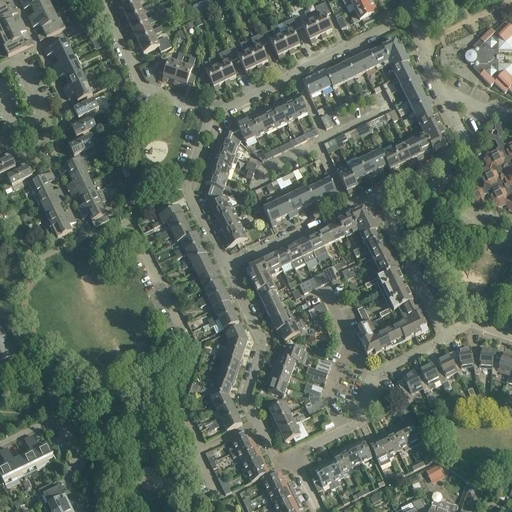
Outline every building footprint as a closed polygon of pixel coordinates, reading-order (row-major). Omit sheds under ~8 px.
[(31,7),(33,12),(50,3),(47,0),(33,0),(21,6),(24,11),(31,7)] [(124,17),(127,23),(143,15),(153,11),(151,5),(141,10),(138,4),(135,0),(134,0),(126,5),(128,9),(118,14),(121,18),(124,17)] [(341,0),(345,8),(351,6),(354,12),(372,3),(370,0),(341,0)] [(0,16),(15,9),(13,4),(6,8),(4,3),(0,5),(0,16)] [(54,12),(50,3),(33,12),(35,16),(28,19),(30,24),(54,12)] [(320,17),(312,21),(320,37),(322,41),(327,38),(325,35),(331,32),(324,17),(330,14),(325,3),(315,8),(320,17)] [(357,17),(351,20),(354,25),(377,14),(372,3),(354,12),(357,17)] [(197,17),(203,13),(199,5),(193,8),(197,17)] [(11,17),(18,14),(15,9),(0,16),(0,27),(13,22),(11,17)] [(58,22),(58,21),(54,12),(30,24),(33,29),(40,26),(42,30),(58,22)] [(304,14),(309,23),(303,26),(301,26),(302,28),(309,43),(311,46),(316,44),(314,40),(320,37),(312,21),(308,12),(304,14)] [(183,13),(177,16),(180,22),(186,19),(183,13)] [(126,29),(129,28),(132,34),(148,26),(158,21),(156,16),(146,21),(143,15),(127,23),(124,24),(126,29)] [(302,28),(301,26),(303,26),(298,16),(292,19),(297,31),(302,28)] [(337,21),(343,32),(348,29),(343,18),(337,21)] [(201,19),(194,22),(197,28),(203,25),(201,19)] [(292,33),(297,31),(292,19),(283,24),(287,33),(281,36),(280,37),(288,53),(290,56),(294,54),(293,51),(299,47),(292,33)] [(42,30),(44,34),(37,38),(40,43),(65,30),(60,20),(58,21),(58,22),(42,30)] [(0,39),(24,27),(22,23),(15,26),(13,22),(0,27),(0,39)] [(184,26),(186,31),(194,27),(192,23),(184,26)] [(511,65),(498,66),(498,61),(503,61),(503,57),(498,57),(498,52),(511,52),(511,23),(508,27),(505,23),(494,34),(491,30),(473,48),(475,51),(474,51),(470,51),(470,53),(469,53),(467,54),(466,54),(465,56),(465,57),(464,58),(464,60),(465,61),(465,62),(466,63),(467,64),(469,64),(470,65),(470,66),(474,66),(475,67),(472,69),(490,88),(494,84),(504,95),(508,91),(511,95),(511,65)] [(135,38),(137,44),(154,37),(164,32),(161,27),(151,32),(148,26),(132,34),(129,35),(131,40),(135,38)] [(5,48),(22,40),(20,35),(27,32),(24,27),(0,39),(0,41),(1,43),(2,42),(5,48)] [(277,38),(271,41),(269,42),(270,43),(277,58),(279,61),(284,59),(282,56),(288,53),(280,37),(281,36),(277,27),(273,29),(277,38)] [(265,46),(270,43),(269,42),(271,41),(266,31),(260,34),(265,46)] [(248,52),(256,68),(258,72),(262,69),(261,66),(267,63),(260,48),(265,46),(260,34),(251,39),(256,49),(250,51),(248,52)] [(156,42),(154,37),(137,44),(134,46),(136,51),(140,49),(143,56),(158,48),(160,53),(171,48),(167,38),(156,42)] [(31,41),(24,44),(22,40),(5,48),(3,48),(8,58),(33,46),(31,41)] [(376,69),(377,72),(380,70),(389,66),(396,80),(411,73),(412,72),(398,42),(397,40),(369,54),(376,69)] [(65,42),(44,52),(47,57),(53,54),(56,59),(70,52),(65,42)] [(245,54),(238,57),(237,58),(238,59),(245,74),(247,77),(252,75),(250,71),(256,68),(248,52),(250,51),(246,43),(240,45),(245,54)] [(238,59),(237,58),(238,57),(234,47),(228,50),(233,62),(238,59)] [(230,85),(229,82),(235,78),(228,64),(233,62),(228,50),(219,54),(224,64),(217,67),(216,68),(224,84),(226,87),(230,85)] [(59,65),(52,68),(55,74),(76,63),(78,62),(76,57),(73,58),(73,57),(70,52),(56,59),(59,65)] [(168,80),(174,83),(180,66),(181,66),(184,56),(179,54),(175,64),(168,62),(168,64),(162,62),(158,73),(164,75),(162,79),(161,82),(166,84),(168,80)] [(376,69),(369,54),(358,60),(365,74),(376,69)] [(180,66),(174,83),(173,86),(178,88),(179,84),(186,87),(187,83),(193,85),(197,74),(191,71),(195,60),(190,58),(187,68),(181,66),(180,66)] [(212,70),(200,76),(205,87),(210,84),(213,89),(215,93),(219,90),(218,87),(224,84),(216,68),(217,67),(212,58),(207,61),(212,70)] [(345,62),(354,80),(365,74),(358,60),(351,63),(350,60),(345,62)] [(76,63),(55,74),(57,79),(64,76),(67,81),(81,74),(78,69),(81,67),(78,62),(76,63)] [(354,80),(345,62),(341,64),(342,67),(336,70),(343,85),(354,80)] [(325,76),(331,88),(332,90),(343,85),(336,70),(325,75),(325,76)] [(325,76),(325,75),(324,73),(313,79),(320,93),(331,88),(325,76)] [(419,82),(417,77),(414,79),(411,73),(396,80),(401,90),(419,82)] [(63,90),(65,95),(86,85),(81,74),(67,81),(69,87),(63,90)] [(310,99),(320,93),(313,79),(302,84),(310,99)] [(407,101),(421,94),(418,88),(421,86),(419,82),(401,90),(407,101)] [(92,96),(86,85),(65,95),(68,101),(75,98),(77,103),(92,96)] [(126,86),(120,89),(123,94),(128,91),(126,86)] [(394,101),(389,89),(385,91),(390,103),(394,101)] [(294,99),(288,102),(297,119),(307,115),(296,92),(292,95),(294,99)] [(424,100),(421,94),(407,101),(412,112),(430,103),(428,99),(424,100)] [(71,130),(91,120),(96,118),(94,113),(98,111),(96,107),(101,104),(99,99),(74,111),(78,120),(69,124),(71,130)] [(282,105),(279,101),(276,102),(286,125),(297,119),(288,102),(282,105)] [(271,105),(274,109),(268,112),(276,130),(286,125),(276,102),(271,105)] [(417,123),(432,115),(429,109),(432,108),(430,103),(412,112),(417,123)] [(261,115),(259,111),(255,112),(266,135),(276,130),(268,112),(261,115)] [(256,139),(266,135),(255,112),(251,115),(253,119),(247,122),(256,139)] [(433,115),(432,115),(417,123),(424,136),(415,141),(422,156),(431,151),(432,152),(448,145),(433,115)] [(321,121),(327,132),(333,128),(328,117),(321,121)] [(227,133),(240,144),(244,142),(245,145),(256,139),(247,122),(246,120),(243,122),(241,118),(234,122),(237,127),(227,132),(227,133)] [(88,139),(89,139),(98,135),(91,120),(71,130),(76,139),(66,143),(69,149),(88,139)] [(511,144),(508,147),(505,146),(504,147),(502,143),(501,139),(503,134),(500,128),(502,124),(496,121),(494,126),(489,128),(487,134),(489,140),(495,142),(497,146),(498,149),(497,150),(496,153),(491,155),(487,154),(484,161),(487,168),(480,171),(478,179),(482,180),(484,185),(483,188),(484,189),(481,191),(472,188),(467,201),(480,206),(484,197),(487,195),(488,197),(490,198),(493,203),(491,207),(499,209),(505,206),(509,213),(511,213),(511,144)] [(238,148),(240,144),(227,133),(223,143),(220,142),(216,153),(234,159),(238,148)] [(345,135),(348,141),(350,145),(354,143),(349,133),(345,135)] [(348,141),(345,135),(334,140),(337,146),(339,150),(344,148),(342,144),(348,141)] [(413,137),(402,142),(404,146),(413,164),(423,159),(422,156),(415,141),(413,137)] [(79,161),(85,158),(95,153),(90,142),(89,139),(88,139),(69,149),(73,158),(62,163),(65,168),(79,161)] [(334,140),(324,146),(326,151),(337,146),(334,140)] [(400,166),(406,164),(407,166),(413,164),(404,146),(393,151),(400,166)] [(393,151),(382,157),(387,167),(390,175),(396,172),(394,169),(400,166),(393,151)] [(209,155),(207,162),(231,170),(232,165),(235,166),(236,165),(238,161),(234,159),(216,153),(211,152),(210,156),(209,155)] [(387,167),(382,157),(380,152),(369,157),(377,172),(376,173),(377,175),(383,173),(381,170),(387,167)] [(0,164),(11,160),(9,154),(0,158),(0,164)] [(369,157),(358,163),(366,178),(365,178),(367,181),(372,178),(377,175),(376,173),(377,172),(369,157)] [(90,169),(85,158),(79,161),(65,168),(58,171),(61,177),(67,174),(70,179),(85,172),(90,169)] [(356,158),(345,163),(347,167),(348,168),(350,173),(356,186),(361,183),(360,181),(365,178),(366,178),(358,163),(356,158)] [(0,164),(0,182),(7,179),(27,169),(25,164),(15,169),(11,160),(0,164)] [(227,181),(231,170),(207,162),(205,168),(207,169),(205,173),(209,174),(227,181)] [(257,167),(247,163),(245,171),(249,172),(248,176),(254,178),(255,174),(257,167)] [(347,167),(336,173),(347,196),(348,195),(352,193),(351,191),(357,188),(356,186),(350,173),(348,168),(347,167)] [(28,186),(45,178),(42,173),(32,178),(27,169),(7,179),(9,183),(12,188),(14,193),(28,186)] [(68,193),(92,182),(89,176),(87,177),(85,172),(70,179),(72,184),(66,187),(68,193)] [(45,178),(28,186),(33,196),(50,188),(48,183),(54,180),(53,178),(52,175),(51,174),(45,178)] [(223,192),(227,181),(209,174),(205,186),(209,187),(205,197),(223,196),(223,192)] [(329,181),(318,186),(325,201),(336,196),(329,181)] [(92,188),(94,187),(92,182),(68,193),(71,199),(78,196),(80,201),(95,194),(92,188)] [(265,187),(269,194),(274,192),(273,189),(278,186),(276,182),(265,187)] [(318,186),(308,192),(313,204),(314,207),(325,201),(318,186)] [(50,188),(33,196),(39,208),(62,196),(59,191),(53,194),(50,188)] [(307,190),(296,195),(303,210),(313,204),(308,192),(307,190)] [(83,206),(76,209),(79,215),(100,204),(106,202),(101,191),(95,194),(80,201),(83,206)] [(296,195),(285,200),(293,218),(298,216),(296,213),(303,210),(296,195)] [(39,208),(42,214),(44,213),(46,217),(61,210),(58,205),(65,202),(62,196),(39,208)] [(224,200),(223,196),(205,197),(210,207),(209,207),(214,218),(232,210),(227,199),(224,200)] [(269,208),(263,211),(272,229),(276,226),(275,223),(281,220),(274,206),(271,199),(266,202),(269,208)] [(285,200),(274,206),(281,220),(287,217),(289,220),(293,218),(285,200)] [(110,223),(100,204),(79,215),(82,221),(89,217),(95,230),(110,223)] [(182,217),(183,216),(178,207),(168,212),(164,206),(155,211),(162,226),(166,224),(182,217)] [(358,233),(363,244),(365,247),(366,247),(366,246),(381,239),(366,209),(341,221),(349,238),(358,233)] [(50,229),(52,228),(73,218),(70,213),(63,216),(61,210),(46,217),(49,223),(47,224),(50,229)] [(211,224),(214,231),(237,220),(232,210),(214,218),(216,222),(211,224)] [(171,234),(187,227),(182,217),(166,224),(171,234)] [(50,229),(45,231),(49,238),(51,237),(53,241),(57,239),(71,232),(69,227),(75,224),(73,218),(52,228),(50,229)] [(221,232),(224,239),(242,230),(237,220),(214,231),(216,234),(221,232)] [(335,243),(345,238),(345,239),(346,239),(338,225),(328,230),(335,243)] [(191,236),(187,227),(171,234),(176,245),(180,243),(192,237),(191,236)] [(226,242),(221,245),(222,247),(224,251),(236,245),(247,241),(246,240),(246,239),(242,230),(224,239),(226,242)] [(328,230),(327,230),(317,235),(324,249),(335,243),(328,230)] [(201,245),(196,234),(191,236),(192,237),(180,243),(184,252),(181,253),(180,250),(174,253),(176,257),(201,245)] [(327,254),(324,249),(317,235),(306,240),(313,254),(316,259),(327,254)] [(298,241),(299,244),(296,246),(305,264),(316,259),(313,254),(306,240),(305,238),(298,241)] [(381,239),(366,246),(366,247),(371,257),(386,250),(389,248),(386,243),(383,245),(381,239)] [(190,263),(205,256),(206,256),(201,245),(176,257),(178,260),(186,256),(190,263)] [(305,264),(296,246),(285,251),(294,269),(305,264)] [(371,257),(376,268),(392,260),(392,261),(394,259),(392,254),(389,256),(386,250),(371,257)] [(273,256),(282,274),(282,273),(283,275),(294,269),(285,251),(273,256)] [(205,256),(190,263),(195,274),(202,270),(205,276),(213,272),(212,270),(210,266),(205,256)] [(274,295),(277,293),(270,280),(279,275),(271,259),(245,271),(260,301),(265,299),(274,295)] [(376,268),(381,278),(382,278),(382,279),(397,271),(399,270),(394,259),(392,261),(392,260),(376,268)] [(330,269),(331,271),(336,280),(340,278),(334,267),(330,269)] [(202,270),(195,274),(203,290),(218,283),(213,272),(205,276),(202,270)] [(328,284),(336,280),(331,271),(323,275),(328,284)] [(346,282),(356,278),(353,273),(349,275),(348,271),(342,274),(346,282)] [(381,319),(398,311),(412,303),(397,271),(382,279),(382,278),(381,278),(365,287),(367,290),(377,285),(389,311),(379,316),(381,319)] [(323,275),(313,280),(317,289),(328,284),(323,275)] [(313,280),(304,284),(309,294),(317,289),(313,280)] [(219,282),(218,283),(203,290),(208,301),(224,293),(219,282)] [(304,284),(299,286),(304,296),(309,294),(304,284)] [(224,293),(208,301),(213,311),(228,304),(229,303),(224,293)] [(260,301),(258,302),(263,313),(265,312),(269,310),(279,305),(282,304),(280,299),(277,301),(274,295),(265,299),(260,301)] [(364,327),(354,332),(367,360),(427,332),(413,303),(412,303),(398,311),(403,323),(381,334),(376,336),(370,325),(371,324),(364,309),(358,312),(366,327),(364,327)] [(216,318),(208,322),(209,325),(210,326),(218,322),(233,314),(228,304),(213,311),(216,317),(216,318)] [(323,304),(314,308),(314,309),(315,310),(316,313),(325,309),(323,304)] [(269,310),(265,312),(270,322),(271,323),(277,320),(289,314),(286,308),(285,308),(281,310),(279,305),(269,310)] [(325,309),(316,313),(318,318),(319,318),(327,313),(325,309)] [(218,322),(210,326),(211,328),(211,329),(213,328),(216,335),(223,332),(238,324),(233,314),(218,322)] [(270,322),(268,324),(271,331),(274,329),(276,333),(290,327),(290,326),(294,324),(300,322),(299,320),(294,323),(289,314),(277,320),(271,323),(270,322)] [(290,327),(276,333),(278,338),(281,337),(284,343),(299,336),(300,338),(304,336),(301,330),(302,330),(304,329),(300,322),(294,324),(290,326),(290,327)] [(370,325),(376,336),(381,334),(376,322),(371,324),(370,325)] [(225,335),(228,342),(247,341),(240,328),(225,335)] [(0,353),(11,348),(6,338),(0,340),(0,353)] [(229,343),(226,350),(243,355),(247,342),(247,341),(228,342),(229,343)] [(281,354),(279,359),(295,364),(298,365),(304,367),(308,356),(304,354),(305,349),(297,346),(295,352),(286,348),(284,355),(281,354)] [(0,365),(15,358),(11,348),(0,353),(0,365)] [(474,369),(473,369),(472,359),(470,349),(457,351),(458,361),(451,363),(457,374),(458,376),(462,375),(461,371),(474,369)] [(236,365),(239,366),(239,365),(243,355),(226,350),(223,361),(236,365)] [(479,360),(472,359),(473,369),(474,369),(475,374),(479,374),(480,371),(491,371),(492,371),(493,361),(493,351),(480,350),(479,360)] [(491,376),(496,377),(497,374),(508,378),(509,377),(511,372),(511,368),(511,357),(503,354),(500,364),(493,361),(492,371),(491,371),(491,376)] [(435,373),(440,382),(439,382),(441,386),(448,383),(446,379),(457,374),(451,363),(448,356),(436,361),(440,370),(435,372),(435,373)] [(0,377),(20,367),(15,358),(0,365),(0,377)] [(291,375),(295,364),(279,359),(277,365),(274,364),(272,369),(275,371),(275,370),(276,370),(291,375)] [(221,365),(219,371),(236,377),(240,366),(239,365),(239,366),(236,365),(223,361),(221,365)] [(319,361),(315,371),(328,376),(332,366),(319,361)] [(418,382),(422,391),(424,394),(434,389),(433,386),(439,382),(440,382),(435,373),(435,372),(431,364),(419,370),(420,373),(415,376),(418,382)] [(287,387),(291,375),(276,370),(275,370),(275,371),(273,377),(270,376),(268,380),(287,387)] [(233,388),(236,377),(219,371),(215,382),(231,388),(233,388)] [(314,377),(312,381),(325,385),(328,376),(315,371),(313,377),(314,377)] [(415,376),(413,373),(401,379),(406,388),(401,390),(408,405),(414,402),(411,396),(422,391),(418,382),(415,376)] [(283,399),(287,387),(268,380),(266,386),(269,387),(267,393),(283,399)] [(215,382),(212,393),(228,398),(231,388),(215,382)] [(231,406),(228,398),(212,393),(210,399),(216,413),(231,406)] [(272,418),(269,419),(271,424),(272,424),(289,416),(284,405),(279,407),(277,402),(266,407),(269,412),(272,418)] [(325,409),(322,403),(312,408),(310,404),(304,406),(310,417),(325,409)] [(442,408),(446,416),(454,412),(449,404),(442,408)] [(219,419),(210,423),(211,424),(212,427),(236,416),(231,406),(216,413),(219,419)] [(236,416),(212,427),(214,430),(223,426),(223,427),(226,434),(241,426),(236,416)] [(289,416),(272,424),(271,424),(273,429),(276,428),(279,433),(280,433),(280,434),(300,424),(297,418),(291,421),(289,416)] [(401,424),(397,426),(400,431),(410,451),(412,450),(413,448),(412,446),(418,443),(415,436),(420,434),(418,430),(415,425),(410,427),(410,426),(408,422),(404,424),(404,423),(401,424)] [(279,433),(276,435),(279,440),(282,439),(285,445),(294,440),(296,444),(308,438),(301,423),(300,424),(280,434),(280,433),(279,433)] [(406,453),(410,451),(400,431),(397,426),(393,428),(395,433),(390,436),(398,453),(403,450),(404,452),(406,453)] [(250,438),(248,434),(231,443),(233,448),(228,451),(231,456),(258,443),(255,436),(250,438)] [(392,456),(398,453),(390,436),(383,439),(381,434),(377,436),(389,461),(392,460),(393,458),(392,456)] [(32,436),(28,438),(44,468),(56,462),(48,446),(39,450),(38,448),(32,436)] [(390,463),(389,461),(377,436),(372,438),(375,443),(368,446),(377,463),(379,469),(390,463)] [(30,452),(31,454),(23,458),(31,475),(44,468),(28,438),(24,441),(30,452)] [(258,443),(231,456),(232,460),(238,457),(241,464),(258,455),(262,453),(259,447),(260,446),(258,443)] [(353,448),(361,465),(371,460),(363,443),(353,448)] [(351,470),(361,465),(353,448),(343,453),(351,470)] [(7,449),(3,451),(18,481),(24,478),(25,481),(32,477),(31,475),(23,458),(14,462),(7,449)] [(0,452),(0,454),(6,466),(0,468),(0,475),(7,491),(19,486),(20,488),(22,487),(20,482),(19,483),(18,481),(3,451),(0,452)] [(341,475),(351,470),(343,453),(331,458),(334,463),(335,463),(341,475)] [(258,455),(241,464),(244,469),(242,469),(241,472),(243,475),(263,465),(258,455)] [(322,462),(335,490),(340,488),(337,482),(343,480),(341,475),(335,463),(334,463),(329,465),(326,460),(322,462)] [(318,463),(321,469),(313,473),(316,477),(311,479),(318,494),(324,491),(323,489),(328,487),(331,492),(335,490),(322,462),(318,463)] [(248,478),(251,484),(268,476),(263,465),(243,475),(244,478),(246,478),(248,478)] [(438,467),(426,473),(429,480),(441,474),(438,467)] [(279,476),(262,484),(267,494),(290,483),(287,477),(282,479),(280,475),(279,476)] [(415,477),(409,479),(413,487),(418,484),(415,477)] [(227,482),(224,484),(225,484),(221,486),(226,496),(232,493),(229,489),(230,488),(227,482)] [(290,483),(267,494),(272,505),(294,494),(292,490),(293,490),(290,483)] [(42,497),(44,496),(48,506),(66,497),(67,497),(65,493),(62,487),(56,490),(53,484),(39,491),(42,497)] [(474,496),(477,488),(470,486),(467,494),(474,496)] [(294,494),(272,505),(275,511),(283,511),(300,504),(297,497),(296,498),(294,494)] [(432,500),(433,503),(432,506),(431,506),(429,511),(456,511),(457,509),(441,503),(442,499),(440,495),(437,494),(433,496),(432,500)] [(66,497),(48,506),(44,508),(46,511),(60,511),(70,507),(72,506),(67,497),(66,497)] [(426,511),(421,499),(401,509),(401,511),(398,511),(426,511)] [(23,511),(21,507),(22,507),(19,501),(14,503),(18,511),(23,511)] [(253,511),(251,506),(252,506),(250,503),(245,505),(247,511),(253,511)]
